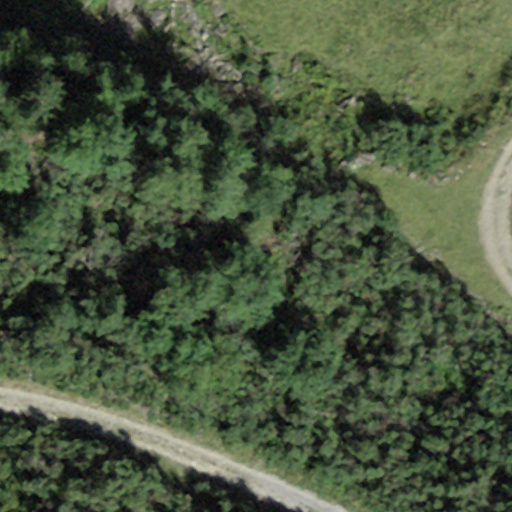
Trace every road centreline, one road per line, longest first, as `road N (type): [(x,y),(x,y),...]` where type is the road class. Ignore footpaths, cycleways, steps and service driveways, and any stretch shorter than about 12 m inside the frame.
road 1 (track): [(309,511),(60,406),(0,403)]
road 2 (track): [(511,150),(479,197),(511,264)]
